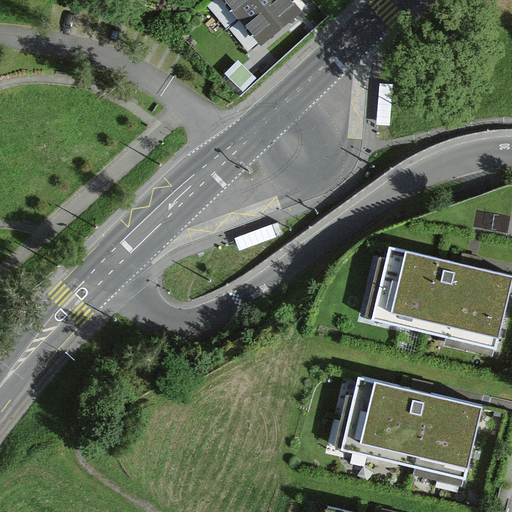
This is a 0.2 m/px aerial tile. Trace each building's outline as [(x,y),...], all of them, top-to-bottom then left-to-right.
[(264,0),(227,0),(242,18),(264,0)] [(299,12),(290,0),(264,0),(242,18),(261,42),(299,12)] [(392,124),(398,86),(384,84),(378,122),(392,124)] [(511,273),(389,245),(372,318),(499,348),(511,294),(511,273)] [(361,376),(344,449),(471,479),(489,406),(361,376)]
